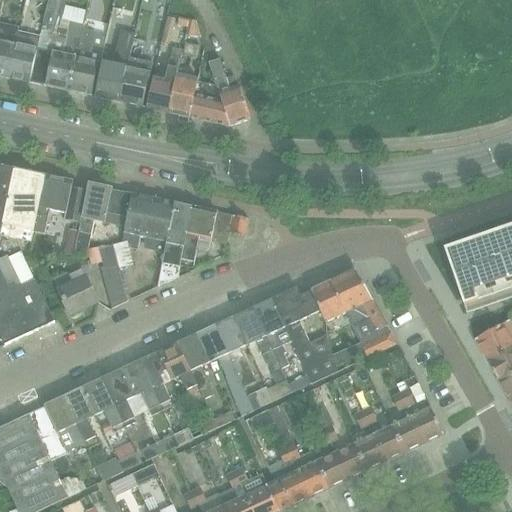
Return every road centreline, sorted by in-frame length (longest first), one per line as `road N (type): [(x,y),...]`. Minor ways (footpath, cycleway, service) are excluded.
road 1 (residential): [(0,388),(290,255),(346,234),(383,234)]
road 2 (secondary): [(149,155),(246,186),(347,191),(425,184),(511,162)]
road 3 (secondary): [(511,142),(449,159),(332,171),(149,155)]
road 4 (residential): [(503,446),(401,244),(383,234)]
road 5 (residential): [(365,511),(503,446)]
road 6 (secondary): [(149,155),(0,124)]
